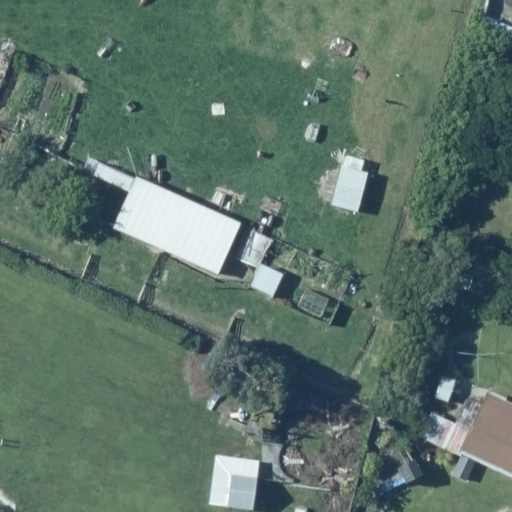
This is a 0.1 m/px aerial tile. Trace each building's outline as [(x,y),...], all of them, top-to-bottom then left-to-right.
[(365,167),(336,162),(330,206),(358,211),(365,167)] [(240,219),(133,171),(107,230),(214,277),(240,219)] [(270,241),(246,227),(230,255),(253,268),(244,284),(271,299),(285,273),(260,258),(270,241)] [(511,407),(478,392),(452,450),(511,476),(511,407)] [(258,456),(210,451),(204,506),(252,511),(258,456)]
